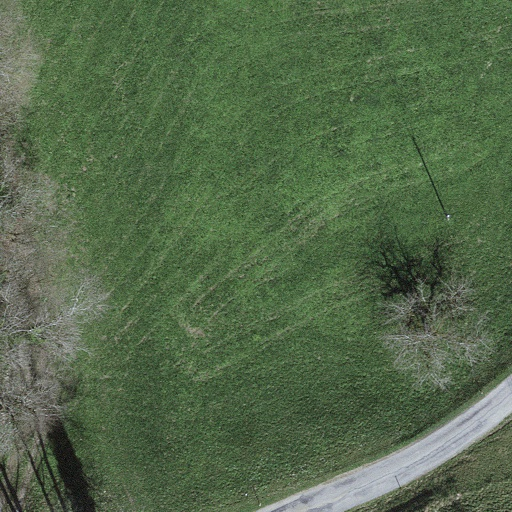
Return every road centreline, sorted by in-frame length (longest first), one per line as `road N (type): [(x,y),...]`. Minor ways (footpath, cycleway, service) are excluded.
road 1 (track): [(33,511),(31,393),(0,235)]
road 2 (track): [(511,417),(332,511)]
